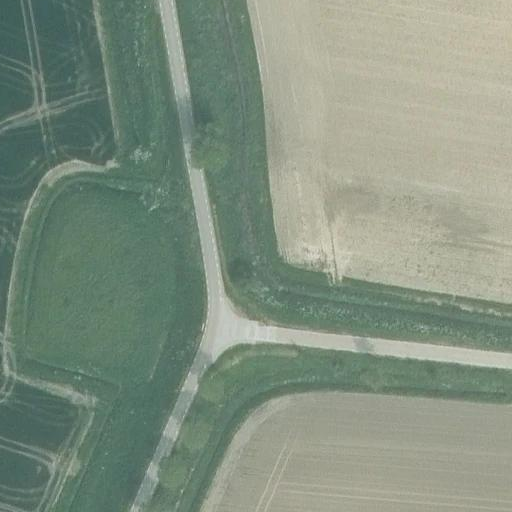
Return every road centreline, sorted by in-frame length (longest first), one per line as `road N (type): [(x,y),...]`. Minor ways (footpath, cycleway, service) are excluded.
road 1 (unclassified): [(214,332),(214,289),(164,0)]
road 2 (unclassified): [(511,364),(214,332)]
road 3 (unclassified): [(136,511),(214,332)]
